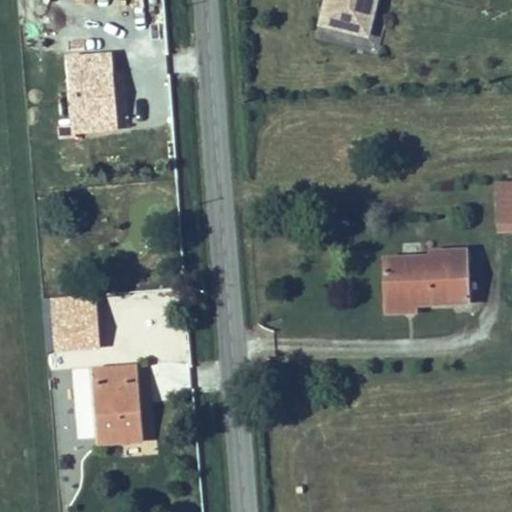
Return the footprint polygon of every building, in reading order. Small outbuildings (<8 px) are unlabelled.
[(373,0),(330,0),(325,23),(365,33),(373,0)] [(119,131),(112,54),(69,57),(75,126),(60,127),(61,138),(77,137),(77,135),(119,131)] [(511,181),(495,182),(496,224),(511,224),(511,181)] [(383,265),(384,304),(417,303),(469,301),(467,254),(445,254),(445,262),(383,265)] [(417,303),(384,304),(385,315),(417,314),(417,303)] [(98,318),(72,320),(74,351),(100,350),(98,318)] [(72,320),(54,320),(55,351),(74,351),(72,320)] [(94,370),(99,447),(141,444),(137,367),(94,370)]
